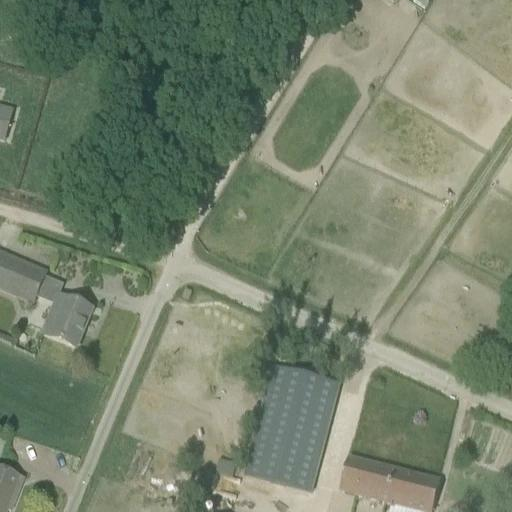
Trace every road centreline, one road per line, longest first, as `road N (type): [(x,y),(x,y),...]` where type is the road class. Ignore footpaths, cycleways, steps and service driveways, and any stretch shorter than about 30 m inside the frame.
road 1 (track): [(0,208),(175,264),(321,0)]
road 2 (unclassified): [(511,414),(175,264)]
road 3 (residential): [(73,511),(175,264)]
